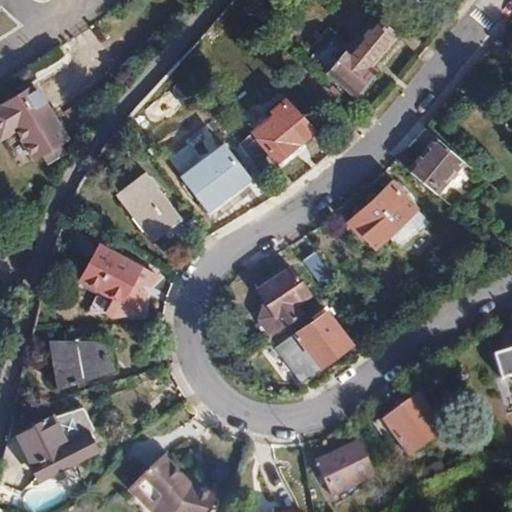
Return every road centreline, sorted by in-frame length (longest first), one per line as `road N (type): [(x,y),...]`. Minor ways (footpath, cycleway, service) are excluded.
road 1 (residential): [(511,0),(353,198),(226,263),(200,313),(219,372),(252,413),(333,400),(471,307),(511,296)]
road 2 (residential): [(0,456),(64,201),(101,131),(216,0)]
